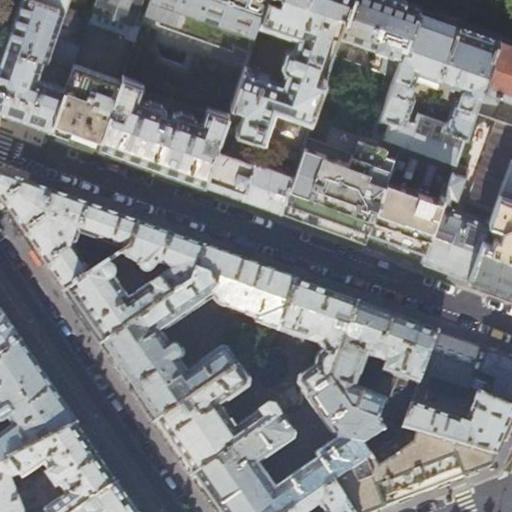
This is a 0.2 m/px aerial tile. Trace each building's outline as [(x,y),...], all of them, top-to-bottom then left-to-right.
[(19,0),(15,14),(5,43),(45,57),(49,58),(55,39),(60,40),(62,33),(61,32),(58,31),(66,6),(48,0),(19,0)] [(95,0),(91,15),(87,25),(135,41),(138,32),(128,28),(130,24),(134,25),(142,0),(95,0)] [(148,0),(144,14),(159,20),(157,25),(232,51),(234,47),(250,52),(259,24),(267,0),(148,0)] [(352,0),(267,0),(259,24),(297,37),(293,46),(290,48),(289,50),(287,50),(283,63),(285,64),(285,65),(286,69),(282,77),(245,64),(240,80),(232,103),(244,107),(237,129),(246,132),(263,138),(266,138),(277,108),(311,121),(325,79),(315,75),(338,11),(347,14),(352,0)] [(418,7),(399,0),(352,0),(347,14),(341,32),(372,42),(375,44),(374,47),(381,50),(379,55),(385,57),(388,49),(403,53),(418,7)] [(400,142),(454,163),(473,110),(499,35),(418,7),(403,53),(394,77),(380,120),(387,123),(383,136),(400,142)] [(511,40),(499,35),(473,110),(491,116),(500,93),(511,97),(511,40)] [(54,60),(73,67),(75,61),(80,45),(62,38),(54,60)] [(0,57),(0,109),(52,128),(66,88),(51,82),(52,78),(46,76),(44,81),(37,78),(45,57),(5,43),(0,57)] [(385,57),(380,72),(394,77),(403,53),(388,49),(385,57)] [(66,88),(52,128),(65,133),(111,110),(113,106),(114,101),(115,98),(122,79),(75,61),(73,67),(66,88)] [(111,110),(65,133),(205,183),(225,125),(228,114),(206,106),(202,118),(177,109),(175,111),(173,111),(172,113),(165,111),(166,108),(164,108),(164,105),(139,96),(144,83),(123,76),(122,79),(115,98),(127,102),(123,114),(111,110)] [(423,250),(420,261),(467,278),(510,158),(511,153),(511,123),(497,118),(463,212),(453,208),(465,173),(458,171),(460,166),(454,164),(443,194),(427,240),(423,250)] [(342,131),(311,121),(301,150),(292,174),(280,210),(364,240),(368,230),(386,179),(400,142),(383,136),(375,133),(374,133),(371,141),(342,131)] [(225,125),(205,183),(242,196),(255,161),(238,155),(246,132),(237,129),(225,125)] [(511,159),(510,158),(467,278),(511,293),(511,159)] [(255,161),(242,196),(280,210),(292,174),(255,161)] [(111,244),(127,249),(130,247),(140,222),(0,172),(0,196),(66,292),(99,269),(92,259),(99,254),(88,246),(85,249),(82,244),(78,247),(75,245),(80,233),(111,244)] [(386,179),(368,230),(396,240),(410,246),(423,250),(427,240),(443,194),(440,192),(438,198),(386,179)] [(130,247),(127,249),(122,253),(131,260),(145,272),(153,272),(160,262),(171,267),(172,268),(129,299),(115,279),(115,278),(116,276),(116,275),(116,273),(116,271),(116,269),(115,268),(113,266),(112,265),(109,262),(99,269),(66,292),(101,343),(192,281),(205,246),(140,222),(130,247)] [(410,246),(396,240),(394,245),(400,247),(409,250),(410,246)] [(122,253),(127,249),(111,244),(99,269),(109,262),(122,253)] [(296,279),(205,246),(192,281),(101,343),(156,422),(239,364),(228,348),(221,346),(187,370),(180,358),(181,357),(181,356),(182,354),(182,353),(181,350),(179,347),(177,344),(175,343),(173,343),(172,342),(169,343),(162,333),(212,298),(212,301),(258,317),(257,321),(279,329),(296,279)] [(131,260),(122,253),(109,262),(112,265),(113,266),(115,268),(116,269),(116,271),(116,273),(131,260)] [(358,301),(296,279),(279,329),(316,343),(319,340),(320,346),(322,350),(315,358),(313,366),(298,377),(297,383),(306,397),(329,381),(358,301)] [(398,376),(417,383),(417,382),(421,371),(436,330),(358,301),(329,381),(306,397),(335,438),(316,452),(316,458),(275,486),(259,462),(294,438),(294,433),(281,414),(192,475),(217,511),(287,511),(334,480),(371,455),(363,443),(383,429),(377,419),(385,399),(388,400),(398,376)] [(0,310),(0,356),(21,341),(0,310)] [(461,339),(436,330),(421,371),(452,382),(469,388),(485,347),(461,339)] [(0,462),(78,423),(21,341),(0,356),(0,462)] [(511,355),(497,350),(485,395),(511,407),(511,355)] [(239,364),(156,422),(192,475),(281,414),(274,405),(269,404),(236,425),(234,424),(233,421),(232,418),(231,415),(230,413),(228,411),(226,409),(225,408),(223,407),(221,406),(249,387),(250,380),(239,364)] [(452,382),(421,371),(417,382),(447,394),(452,382)] [(511,407),(485,395),(477,391),(466,423),(410,402),(402,426),(419,431),(442,438),(444,439),(495,455),(505,433),(511,416),(511,407)] [(0,511),(73,511),(118,481),(78,423),(0,462),(0,511)] [(371,455),(334,480),(352,511),(369,511),(390,504),(459,478),(490,466),(495,455),(444,439),(442,438),(419,431),(416,441),(380,467),(371,455)] [(352,511),(334,480),(287,511),(352,511)] [(139,511),(118,481),(73,511),(139,511)]
